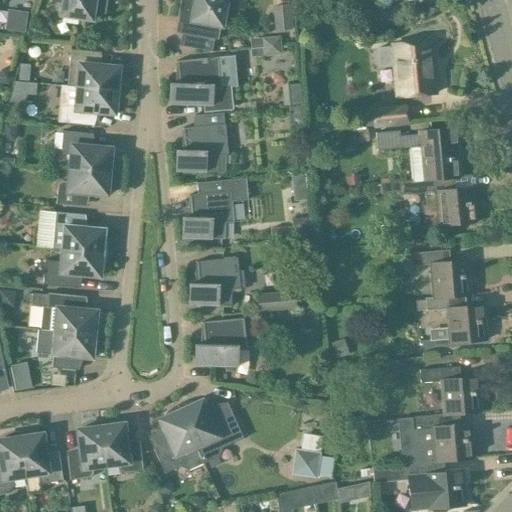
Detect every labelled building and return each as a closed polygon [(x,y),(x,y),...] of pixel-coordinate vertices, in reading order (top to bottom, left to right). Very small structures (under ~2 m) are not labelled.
[(61,16),(92,20),(93,13),(105,14),(106,0),(51,0),(51,2),(62,3),(61,16)] [(203,37),(214,39),(218,40),(220,27),(221,27),(222,22),(226,23),(229,9),(225,8),(226,0),(182,0),(180,11),(185,12),(181,34),(203,37)] [(272,6),(274,31),(292,30),(290,4),(272,6)] [(23,30),(26,11),(6,8),(3,26),(23,30)] [(281,36),(249,36),(249,54),(281,54),(281,36)] [(201,50),(212,52),(214,39),(203,37),(201,50)] [(431,42),(431,41),(391,44),(392,48),(375,49),(375,51),(373,52),(374,65),(376,65),(377,67),(393,65),(396,97),(435,93),(434,75),(429,75),(426,42),(431,42)] [(67,87),(122,92),(122,83),(120,75),(118,75),(119,68),(96,65),(94,63),(95,52),(71,50),(67,87)] [(203,105),(203,113),(233,110),(231,85),(221,86),(218,57),(177,61),(179,84),(170,84),(169,104),(203,105)] [(28,81),(29,65),(19,64),(18,80),(28,81)] [(14,82),(11,93),(12,93),(25,94),(26,94),(34,95),(36,84),(14,82)] [(299,84),(287,85),(289,105),(301,104),(299,84)] [(65,86),(63,110),(65,111),(64,123),(88,126),(89,115),(92,113),(114,115),(115,107),(117,108),(120,100),(122,92),(67,87),(65,86)] [(365,111),(366,129),(409,126),(407,108),(365,111)] [(175,171),(224,173),(225,156),(227,155),(224,124),(223,113),(195,116),(196,127),(184,128),(186,151),(176,151),(175,171)] [(399,132),(379,133),(381,151),(411,149),(414,182),(423,182),(447,180),(460,179),(457,145),(456,130),(418,133),(418,136),(399,137),(399,132)] [(70,155),(69,169),(114,173),(114,164),(112,156),(110,156),(111,149),(89,147),(86,144),(87,133),(63,131),(61,151),(64,155),(70,155)] [(56,204),(81,207),(82,196),(84,194),(107,196),(107,189),(109,189),(113,181),(114,173),(69,169),(68,182),(62,181),(58,185),(56,204)] [(182,238),(224,240),(225,223),(234,223),(232,202),(246,200),(245,179),(196,183),(197,194),(190,195),(192,218),(182,218),(182,238)] [(423,182),(414,182),(414,194),(425,193),(426,205),(421,205),(423,227),(475,223),(472,189),(448,191),(447,180),(423,182)] [(382,185),(371,186),(372,194),(380,194),(380,195),(398,194),(397,184),(382,185)] [(35,246),(51,247),(52,210),(36,209),(35,246)] [(52,249),(62,250),(107,254),(107,246),(105,238),(103,237),(104,230),(81,228),(79,225),(80,215),(55,212),(52,249)] [(279,228),(270,229),(272,242),(291,239),(294,239),(293,226),(286,227),(279,228)] [(43,285),(73,288),(74,277),(77,275),(99,277),(100,270),(102,270),(105,262),(107,254),(62,250),(61,262),(45,260),(43,285)] [(457,298),(470,297),(467,262),(442,264),(440,251),(408,254),(409,267),(429,265),(432,298),(425,298),(425,300),(432,299),(433,300),(457,298)] [(189,305),(231,306),(232,290),(241,289),(237,258),(197,262),(199,284),(189,284),(189,305)] [(256,295),(258,312),(296,308),(295,291),(256,295)] [(39,330),(94,335),(96,312),(85,310),(82,307),(83,297),(48,293),(46,308),(41,308),(39,330)] [(445,310),(448,344),(486,341),(483,307),(458,309),(457,298),(433,300),(432,299),(425,300),(425,301),(415,301),(416,312),(445,310)] [(194,366),(237,367),(238,351),(246,350),(243,319),(203,323),(205,345),(195,345),(194,366)] [(38,330),(36,353),(53,355),(52,368),(77,370),(77,360),(80,358),(92,359),(94,335),(39,330),(38,330)] [(12,388),(29,387),(27,362),(11,363),(12,388)] [(442,416),(443,416),(479,413),(476,378),(451,380),(450,367),(419,370),(420,383),(439,381),(442,416)] [(178,405),(204,464),(219,457),(222,448),(243,439),(232,414),(214,423),(211,421),(202,401),(195,404),(194,402),(186,403),(178,405)] [(154,450),(165,474),(180,467),(189,470),(204,464),(178,405),(171,410),(164,415),(165,417),(159,420),(168,441),(166,444),(154,450)] [(442,416),(411,418),(412,430),(416,429),(419,464),(435,462),(435,464),(472,461),(469,426),(444,428),(443,416),(442,416)] [(67,456),(70,481),(90,478),(93,474),(92,468),(105,467),(100,421),(92,423),(84,427),(85,429),(77,430),(80,452),(78,455),(67,456)] [(100,421),(105,467),(119,465),(119,471),(124,474),(143,471),(140,447),(130,449),(127,446),(124,424),(117,425),(116,423),(108,421),(100,421)] [(0,492),(10,491),(13,487),(12,479),(25,477),(18,432),(10,434),(3,438),(3,440),(0,440),(0,492)] [(18,432),(25,477),(38,475),(39,481),(43,484),(63,481),(59,457),(49,459),(46,456),(42,434),(35,435),(35,433),(27,432),(18,432)] [(288,476),(316,480),(321,454),(293,449),(288,476)] [(430,511),(446,511),(448,511),(447,509),(464,507),(461,472),(436,475),(435,464),(435,462),(404,465),(405,478),(407,477),(410,511),(430,510),(430,511)] [(367,482),(338,489),(339,499),(341,508),(365,503),(363,493),(370,491),(367,482)] [(335,483),(314,487),(315,504),(339,499),(338,489),(336,490),(335,483)] [(279,511),(278,511),(291,511),(292,509),(315,504),(314,487),(277,495),(278,511),(279,511)]
